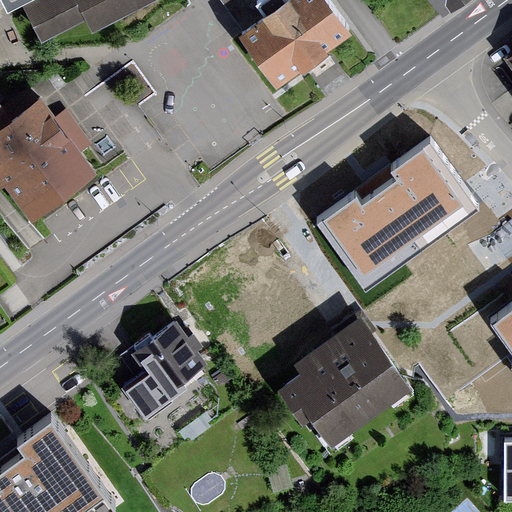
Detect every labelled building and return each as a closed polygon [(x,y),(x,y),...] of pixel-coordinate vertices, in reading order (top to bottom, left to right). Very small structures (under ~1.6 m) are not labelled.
[(40,0),(57,30),(98,8),(108,27),(159,0),(40,0)] [(329,0),(283,0),(243,29),(277,76),(347,24),(329,0)] [(0,97),(0,173),(7,168),(36,209),(95,167),(46,100),(18,120),(1,96),(0,97)] [(309,364),(286,380),(305,405),(313,400),(332,426),(403,376),(359,315),(303,356),(309,364)] [(127,376),(149,406),(184,380),(179,374),(204,355),(176,317),(139,344),(150,359),(127,376)] [(0,511),(90,511),(114,495),(52,411),(22,433),(27,441),(0,460),(0,511)]
